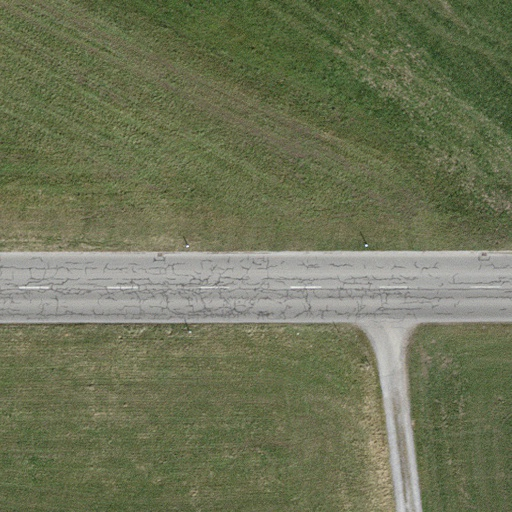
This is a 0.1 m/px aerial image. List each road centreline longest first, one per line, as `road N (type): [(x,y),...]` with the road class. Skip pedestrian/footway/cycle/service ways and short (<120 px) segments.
road 1 (tertiary): [(511,289),(0,289)]
road 2 (track): [(407,511),(382,289)]
